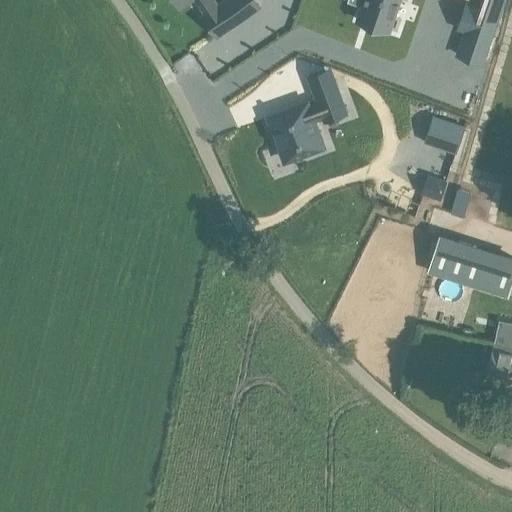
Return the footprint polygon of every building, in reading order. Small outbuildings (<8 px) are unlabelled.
[(177,0),(180,5),(187,0),(196,0),(206,13),(203,16),(217,36),(240,20),(225,0),(218,5),(213,0),(177,0)] [(367,0),(358,35),(401,48),(413,0),(367,0)] [(503,0),(469,0),(468,3),(467,2),(458,27),(466,30),(458,54),(483,63),(503,0)] [(308,103),(269,117),(285,161),(324,146),(315,119),(324,116),(325,118),(347,111),(330,65),(308,73),(319,103),(309,106),(308,103)] [(457,153),(466,125),(434,115),(424,142),(457,153)] [(441,200),(448,180),(428,174),(421,194),(441,200)] [(509,297),(511,285),(511,254),(381,213),(368,252),(509,297)] [(490,377),(511,381),(511,345),(497,342),(490,377)]
